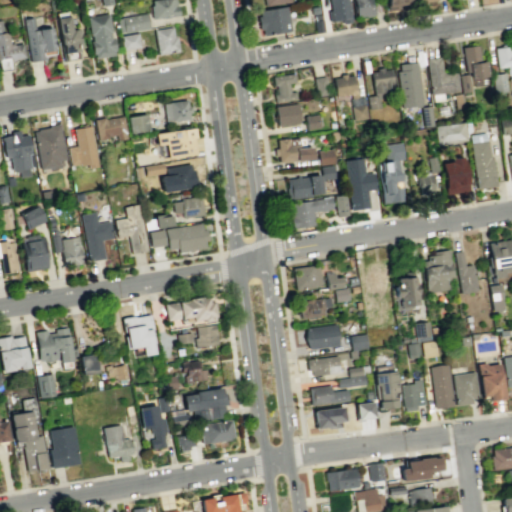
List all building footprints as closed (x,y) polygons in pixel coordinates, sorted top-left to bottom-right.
[(149,5),(151,5),(150,0),(174,0),(175,5),(176,5),(177,15),(167,16),(167,17),(161,18),(161,17),(151,18),(149,5)] [(327,0),(329,10),(326,10),(328,21),(340,19),(341,23),(350,21),(346,0),(327,0)] [(352,0),(355,18),(371,15),(371,14),(373,14),(371,4),(370,4),(369,0),(352,0)] [(384,0),(408,0),(409,2),(396,4),(397,10),(386,12),(384,0)] [(258,10),(258,16),(256,16),(257,29),(261,29),(262,34),(289,30),(285,5),(258,10)] [(309,7),(314,32),(323,31),(318,5),(309,7)] [(85,17),(88,35),(89,35),(90,40),(88,41),(90,54),(93,53),(93,58),(112,55),(111,50),(114,50),(111,37),(109,38),(108,31),(109,31),(106,13),(85,17)] [(116,18),(119,18),(119,17),(145,13),(148,28),(122,33),(122,31),(118,32),(116,18)] [(54,17),(67,15),(69,29),(77,28),(80,47),(76,48),(76,51),(62,53),(60,44),(58,44),(54,17)] [(21,18),(28,61),(42,59),(41,55),(53,53),(49,27),(34,29),(31,16),(21,18)] [(0,19),(1,32),(5,31),(7,42),(10,42),(11,44),(21,43),(24,57),(13,59),(13,60),(7,61),(10,68),(0,69),(0,19)] [(152,29),(156,54),(177,50),(175,36),(172,37),(171,26),(152,29)] [(119,37),(120,35),(136,33),(139,46),(121,50),(119,37)] [(460,46),(464,72),(468,72),(469,78),(487,75),(484,60),(479,61),(476,44),(460,46)] [(493,48),(495,67),(505,66),(506,74),(511,73),(511,52),(510,53),(509,45),(493,48)] [(424,58),(429,94),(457,90),(455,72),(450,70),(441,72),(439,56),(424,58)] [(369,72),(372,95),(365,96),(367,109),(379,107),(376,93),(393,90),(389,68),(382,70),(382,67),(375,68),(375,71),(369,72)] [(397,71),(398,71),(398,69),(408,67),(408,69),(419,67),(422,86),(418,86),(420,102),(406,104),(405,92),(400,93),(397,71)] [(270,76),(271,85),(274,85),(275,94),(272,94),(273,102),(294,99),(293,91),(288,92),(287,83),(293,82),(292,73),(270,76)] [(330,78),(338,77),(338,74),(344,73),(345,76),(352,75),(355,92),(334,96),(330,78)] [(457,75),(460,93),(469,91),(466,73),(457,75)] [(490,74),(502,73),(505,91),(493,93),(490,74)] [(311,78),(314,96),(326,94),(323,76),(311,78)] [(161,103),(163,120),(169,119),(169,121),(187,118),(187,112),(190,112),(189,105),(185,105),(185,99),(167,101),(167,102),(161,103)] [(273,106),(276,125),(298,122),(295,103),(273,106)] [(365,118),(363,104),(349,106),(351,120),(365,118)] [(421,124),(429,123),(428,106),(420,107),(421,124)] [(125,116),(127,132),(147,130),(144,113),(125,116)] [(302,116),(305,129),(317,126),(315,114),(302,116)] [(92,119),(103,117),(103,119),(121,115),(125,138),(115,140),(114,134),(107,135),(107,138),(96,139),(92,119)] [(511,116),(496,119),(499,134),(508,133),(508,134),(511,133),(511,116)] [(432,126),(435,142),(438,144),(465,140),(462,122),(432,126)] [(32,130),(47,127),(46,125),(58,124),(65,159),(57,160),(58,166),(38,169),(32,130)] [(65,147),(74,145),(71,128),(88,125),(96,166),(86,168),(85,163),(78,164),(78,163),(68,165),(65,147)] [(152,133),(154,144),(162,144),(164,158),(193,154),(190,137),(193,137),(191,127),(152,133)] [(0,136),(10,134),(9,131),(18,130),(18,134),(26,133),(30,153),(32,165),(26,167),(29,175),(18,177),(17,171),(14,172),(14,169),(10,170),(8,157),(4,157),(0,136)] [(275,138),(275,148),(272,148),(273,155),(276,155),(277,162),(310,158),(309,146),(297,147),(296,137),(287,139),(286,137),(275,138)] [(468,142),(485,140),(487,156),(490,156),(494,185),(474,189),(468,142)] [(382,144),(383,157),(388,160),(379,161),(380,173),(378,174),(379,190),(378,190),(380,203),(401,200),(396,159),(402,158),(399,142),(382,144)] [(315,150),(317,164),(333,163),(331,148),(315,150)] [(425,157),(428,172),(437,171),(434,156),(425,157)] [(438,163),(448,161),(448,159),(459,156),(460,159),(461,158),(467,189),(444,194),(438,163)] [(342,160),(349,209),(367,206),(364,190),(373,188),(371,172),(363,173),(360,157),(342,160)] [(141,166),(143,175),(162,172),(160,163),(141,166)] [(168,167),(169,175),(165,175),(166,182),(170,181),(172,190),(186,187),(185,182),(196,180),(194,164),(168,167)] [(318,166),(319,179),(333,178),(331,164),(318,166)] [(133,167),(134,176),(141,175),(140,166),(133,167)] [(284,179),(294,177),(294,176),(297,175),(298,177),(317,174),(320,192),(309,194),(309,196),(289,199),(289,198),(285,198),(284,187),(285,187),(284,179)] [(414,177),(416,193),(423,192),(424,194),(427,194),(426,192),(432,190),(431,183),(432,183),(431,174),(414,177)] [(331,196),(334,216),(346,214),(343,194),(331,196)] [(170,201),(172,212),(179,212),(180,217),(202,214),(199,195),(178,198),(178,200),(170,201)] [(286,203),(290,228),(313,225),(311,211),(330,208),(328,197),(286,203)] [(17,213),(25,229),(43,220),(35,204),(17,213)] [(112,219),(123,217),(122,207),(136,204),(145,250),(129,253),(126,235),(115,236),(112,219)] [(0,208),(0,228),(11,227),(9,219),(10,219),(8,207),(0,208)] [(78,214),(87,260),(103,258),(99,239),(110,237),(107,221),(95,223),(93,211),(78,214)] [(151,215),(153,227),(170,225),(169,215),(159,216),(158,214),(151,215)] [(146,231),(149,247),(165,244),(166,249),(176,248),(176,252),(204,247),(203,240),(207,239),(205,229),(201,230),(200,222),(146,231)] [(17,237),(36,233),(37,237),(41,236),(44,249),(42,250),(45,267),(24,271),(17,237)] [(58,239),(60,248),(58,249),(61,266),(67,265),(68,267),(75,267),(75,264),(79,263),(77,247),(78,247),(76,236),(58,239)] [(485,242),(491,274),(492,274),(492,277),(503,275),(502,272),(511,270),(511,264),(507,238),(485,242)] [(0,240),(6,240),(6,242),(12,242),(16,270),(1,273),(0,267),(0,240)] [(419,261),(424,292),(447,288),(445,280),(451,279),(449,260),(448,258),(446,249),(431,251),(431,254),(425,255),(426,260),(419,261)] [(451,251),(460,250),(462,265),(470,264),(474,290),(458,293),(451,251)] [(361,267),(365,291),(368,291),(368,295),(383,293),(382,290),(383,290),(383,289),(386,288),(385,286),(388,285),(385,260),(369,262),(369,266),(361,267)] [(290,268),(293,289),(319,285),(316,264),(290,268)] [(322,272),(325,289),(340,286),(339,276),(332,277),(331,272),(329,273),(329,271),(322,272)] [(346,277),(347,285),(356,283),(354,276),(346,277)] [(394,278),(395,283),(394,284),(394,286),(391,286),(394,309),(396,309),(413,307),(413,304),(415,303),(414,294),(415,294),(414,284),(412,284),(411,276),(394,278)] [(486,285),(487,298),(488,298),(490,310),(501,308),(500,298),(498,283),(486,285)] [(348,287),(356,285),(356,291),(349,293),(348,287)] [(331,289),(345,287),(347,299),(333,301),(331,289)] [(162,303),(165,320),(189,316),(189,320),(201,319),(201,321),(213,319),(210,301),(206,302),(205,296),(199,297),(199,296),(186,298),(186,299),(162,303)] [(298,318),(322,314),(320,307),(329,305),(327,297),(319,299),(319,297),(313,299),(313,298),(296,301),(298,318)] [(362,309),(364,326),(379,324),(377,308),(362,309)] [(119,318),(133,315),(133,316),(148,314),(153,343),(151,343),(153,353),(141,355),(139,346),(125,349),(119,318)] [(412,322),(414,341),(429,339),(426,320),(412,322)] [(194,327),(195,337),(192,338),(193,347),(216,344),(213,323),(194,327)] [(304,327),(307,348),(336,344),(334,323),(304,327)] [(32,331),(37,360),(42,359),(42,361),(57,359),(57,362),(59,361),(60,368),(69,366),(68,360),(70,360),(65,326),(53,328),(53,332),(45,333),(45,329),(32,331)] [(174,334),(175,343),(190,341),(189,332),(174,334)] [(347,335),(349,350),(354,349),(365,348),(363,333),(347,335)] [(0,336),(0,372),(12,370),(12,366),(17,365),(18,368),(28,366),(22,335),(9,338),(9,335),(0,336)] [(458,337),(467,335),(468,344),(459,345),(458,337)] [(419,342),(420,357),(434,355),(432,340),(419,342)] [(403,344),(405,355),(406,355),(406,357),(415,356),(415,353),(416,353),(415,342),(403,344)] [(347,350),(354,350),(355,358),(347,358),(347,350)] [(77,356),(81,374),(96,372),(93,353),(78,356),(77,356)] [(511,354),(499,356),(504,386),(511,385),(511,354)] [(304,359),(305,370),(309,369),(310,375),(337,372),(335,355),(304,359)] [(195,360),(195,361),(197,361),(198,367),(196,367),(196,370),(203,369),(205,379),(189,381),(190,382),(183,383),(182,375),(184,375),(183,371),(179,372),(178,362),(195,360)] [(474,364),(479,396),(486,395),(487,400),(502,398),(497,363),(484,365),(483,362),(474,364)] [(103,366),(103,370),(105,370),(105,372),(104,372),(106,377),(113,376),(113,378),(116,379),(125,378),(123,363),(119,363),(119,365),(109,367),(108,365),(103,366)] [(345,367),(346,376),(364,374),(367,374),(366,364),(345,367)] [(426,366),(445,364),(451,406),(432,408),(426,366)] [(371,373),(372,386),(375,385),(377,401),(374,401),(375,409),(395,406),(393,397),(394,397),(393,391),(396,390),(392,370),(371,373)] [(449,374),(453,405),(470,403),(470,398),(475,397),(472,371),(449,374)] [(33,375),(37,397),(53,395),(49,373),(33,375)] [(334,378),(336,387),(365,383),(364,374),(346,376),(334,378)] [(164,376),(173,375),(175,389),(165,390),(164,376)] [(398,384),(400,406),(402,406),(402,411),(414,409),(413,405),(422,404),(418,379),(410,379),(410,383),(398,384)] [(306,387),(309,405),(346,401),(345,389),(329,391),(328,385),(306,387)] [(180,395),(193,393),(193,391),(219,387),(220,393),(223,393),(225,404),(222,404),(224,416),(192,422),(190,410),(183,411),(180,395)] [(155,397),(157,412),(166,410),(164,396),(155,397)] [(7,414),(12,442),(14,441),(15,448),(21,447),(25,471),(45,468),(40,435),(34,436),(31,418),(36,417),(33,397),(19,399),(21,412),(7,414)] [(352,404),(355,419),(372,416),(370,401),(352,404)] [(136,407),(140,428),(147,427),(148,434),(151,433),(152,438),(147,439),(149,449),(163,446),(161,436),(162,436),(162,435),(163,435),(162,431),(163,431),(161,417),(157,418),(154,404),(136,407)] [(311,410),(313,428),(326,426),(326,428),(339,426),(338,421),(342,420),(340,406),(311,410)] [(169,415),(186,412),(187,423),(171,426),(169,415)] [(196,424),(200,443),(232,439),(229,418),(196,424)] [(0,441),(8,440),(5,420),(0,420),(0,441)] [(100,427),(106,457),(117,455),(118,461),(127,459),(126,454),(131,453),(127,437),(121,439),(118,423),(100,427)] [(46,430),(49,448),(46,448),(50,468),(77,463),(71,425),(46,430)] [(173,436),(175,445),(178,444),(179,450),(188,449),(187,446),(193,445),(192,442),(194,441),(193,433),(174,436),(173,436)] [(489,449),(511,446),(511,466),(490,469),(488,456),(490,455),(489,449)] [(403,461),(437,456),(439,469),(425,471),(426,477),(399,480),(398,468),(404,467),(403,461)] [(364,463),(367,481),(381,479),(379,462),(364,463)] [(322,471),(323,480),(324,480),(325,490),(356,486),(353,467),(322,471)] [(385,487),(386,495),(403,493),(402,485),(385,487)] [(405,491),(410,489),(426,486),(428,500),(413,502),(413,504),(406,504),(405,491)] [(350,491),(351,500),(352,500),(354,511),(382,510),(380,493),(374,494),(373,488),(350,491)] [(198,499),(200,511),(236,511),(236,509),(244,508),(243,501),(244,500),(242,491),(233,493),(216,496),(217,501),(210,502),(210,497),(198,499)] [(511,511),(511,496),(499,498),(500,505),(498,506),(498,511),(511,511)]
